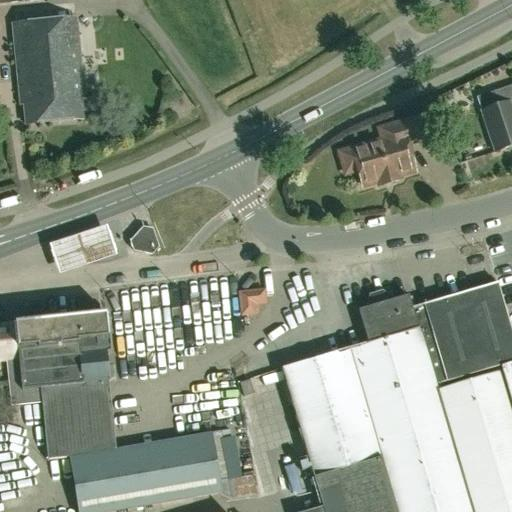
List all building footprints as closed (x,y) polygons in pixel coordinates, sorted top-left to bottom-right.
[(25,125),(83,120),(81,99),(84,99),(77,20),(13,26),(20,105),(24,105),(25,125)] [(481,112),(495,153),(508,149),(509,152),(511,150),(511,85),(493,92),(498,106),(481,112)] [(355,171),(358,171),(362,187),(378,182),(379,186),(400,180),(399,176),(414,172),(405,138),(413,136),(415,143),(432,138),(425,116),(379,130),(382,140),(349,150),(355,171)] [(107,220),(49,240),(59,271),(118,251),(107,220)] [(130,242),(133,251),(151,255),(158,248),(152,230),(142,228),(130,242)] [(392,302),(368,309),(358,312),(368,344),(281,370),(322,509),(310,511),(511,511),(511,404),(502,371),(448,387),(446,383),(511,363),(511,336),(497,284),(414,308),(411,298),(408,299),(407,297),(392,302)] [(257,305),(266,304),(264,291),(241,293),(243,315),(257,314),(257,305)] [(14,326),(23,407),(37,404),(47,461),(69,457),(78,511),(116,511),(222,494),(211,433),(116,450),(101,315),(14,324),(14,326)] [(23,407),(14,326),(0,327),(0,358),(6,358),(11,409),(23,407)] [(244,397),(253,394),(249,381),(240,384),(244,397)] [(233,511),(252,511),(252,499),(233,500),(233,511)]
